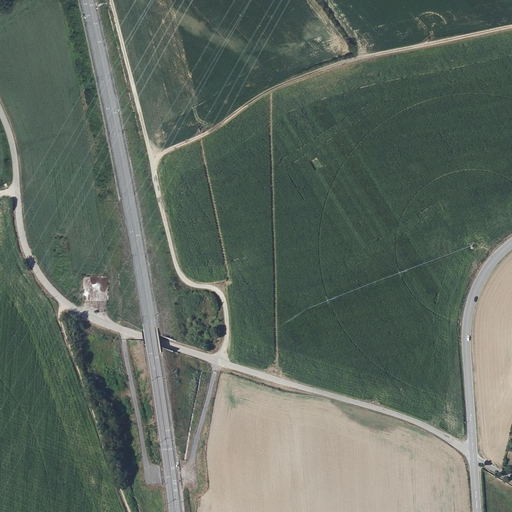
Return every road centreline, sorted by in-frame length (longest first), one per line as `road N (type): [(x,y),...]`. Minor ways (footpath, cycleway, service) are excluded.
road 1 (track): [(511,24),(274,88),(160,153),(153,168),(176,266),(187,282),(215,288),(224,305),(219,361)]
road 2 (unclassified): [(473,454),(389,413),(90,318),(34,266),(16,188)]
road 3 (primary): [(511,245),(487,267),(466,316),(473,454)]
road 4 (track): [(160,153),(148,152),(109,0)]
road 5 (unknown): [(144,338),(163,473)]
